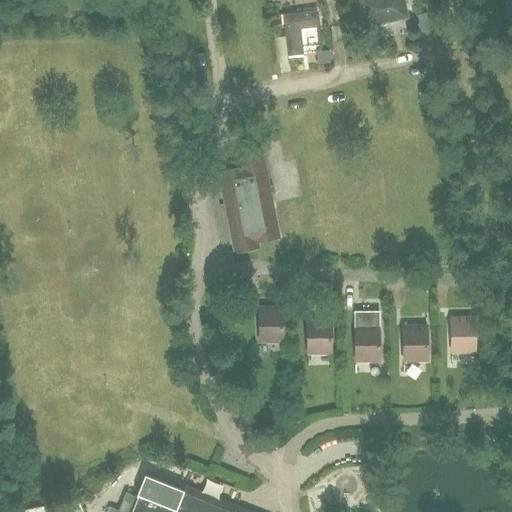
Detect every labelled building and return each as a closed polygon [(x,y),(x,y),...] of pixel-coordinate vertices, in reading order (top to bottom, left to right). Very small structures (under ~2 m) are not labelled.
[(359,0),(365,27),(407,17),(403,0),(359,0)] [(58,82),(60,62),(46,61),(44,80),(58,82)] [(281,236),(262,146),(235,152),(238,169),(222,173),(238,253),(260,248),(258,241),(281,236)] [(135,157),(138,177),(166,173),(162,152),(135,157)] [(159,257),(180,254),(177,232),(156,235),(159,257)] [(157,322),(171,317),(165,299),(151,304),(157,322)] [(259,342),(283,342),(283,307),(259,307),(259,342)] [(354,312),(354,362),(378,361),(378,311),(354,312)] [(450,353),(474,352),(474,317),(450,317),(450,353)] [(306,354),(330,354),(331,319),(307,319),(306,354)] [(402,361),(426,361),(426,326),(402,326),(402,361)] [(177,335),(147,339),(150,365),(181,361),(177,335)] [(376,365),(361,366),(362,381),(377,380),(376,365)] [(165,376),(168,399),(188,397),(184,373),(165,376)] [(23,386),(27,404),(37,402),(34,384),(23,386)] [(137,493),(178,510),(185,492),(145,476),(137,493)] [(248,511),(187,487),(185,492),(178,510),(137,493),(129,511),(248,511)]
